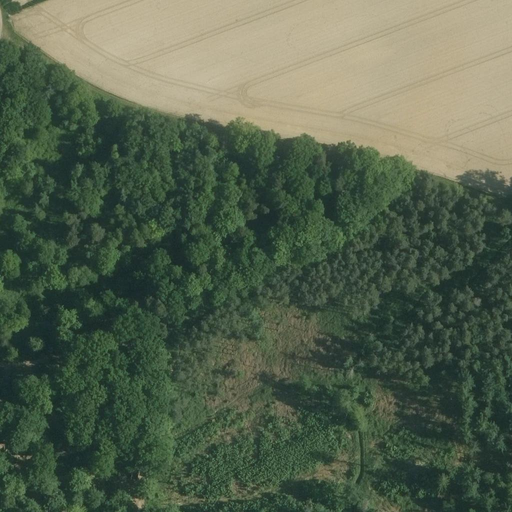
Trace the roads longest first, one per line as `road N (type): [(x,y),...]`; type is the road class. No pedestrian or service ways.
road 1 (track): [(143,511),(178,334),(208,301),(350,224),(408,174),(511,211)]
road 2 (track): [(0,40),(102,106),(146,123),(408,174)]
